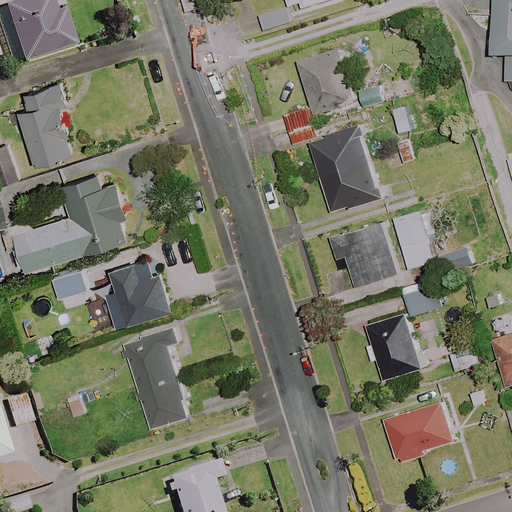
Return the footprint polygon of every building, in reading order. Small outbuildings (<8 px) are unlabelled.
[(12,0),(0,4),(0,33),(11,66),(73,46),(61,8),(53,11),(49,0),(12,0)] [(334,0),(288,0),(291,7),(301,4),(303,11),(315,7),(317,14),(337,8),(334,0)] [(511,0),(489,0),(490,53),(511,53),(511,0)] [(292,24),(288,7),(260,14),(264,31),(292,24)] [(381,51),(376,37),(358,44),(363,58),(381,51)] [(357,102),(341,50),(300,63),(316,115),(357,102)] [(64,95),(60,80),(39,87),(44,103),(18,111),(35,164),(67,153),(59,129),(68,126),(58,96),(64,95)] [(359,93),(364,109),(384,104),(380,87),(359,93)] [(412,130),(406,107),(393,110),(399,133),(412,130)] [(312,123),(308,108),(285,114),(289,130),(293,144),(316,138),(312,123)] [(323,180),(372,165),(363,135),(366,134),(363,124),(311,140),(323,180)] [(0,185),(18,178),(5,143),(0,145),(0,185)] [(419,178),(416,163),(388,169),(391,183),(419,178)] [(372,165),(323,180),(333,213),(382,199),(372,165)] [(121,217),(127,216),(115,181),(103,185),(98,171),(60,183),(70,214),(13,233),(17,248),(10,250),(16,267),(23,265),(25,272),(128,238),(121,217)] [(400,275),(386,224),(334,238),(339,259),(347,257),(355,287),(400,275)] [(435,264),(429,240),(402,248),(408,271),(435,264)] [(116,327),(171,311),(160,272),(155,273),(150,257),(110,270),(116,290),(106,292),(116,327)] [(87,289),(81,269),(52,277),(57,297),(87,289)] [(437,311),(429,282),(401,289),(409,318),(437,311)] [(385,380),(443,363),(439,347),(418,353),(407,311),(369,322),(375,343),(367,345),(372,362),(379,360),(385,380)] [(181,345),(177,328),(153,335),(152,332),(141,335),(142,338),(126,343),(139,391),(136,392),(139,402),(142,401),(151,431),(191,420),(170,348),(181,345)] [(511,334),(491,339),(496,365),(500,364),(504,386),(511,384),(511,334)] [(100,413),(93,389),(67,397),(74,421),(100,413)] [(30,422),(22,395),(4,401),(12,427),(30,422)] [(456,441),(444,401),(386,418),(400,465),(429,456),(427,450),(456,441)] [(0,455),(9,453),(0,424),(0,455)] [(178,511),(222,511),(213,482),(224,478),(218,459),(167,476),(169,484),(163,486),(166,495),(172,493),(178,511)] [(29,511),(38,508),(32,492),(4,503),(7,511),(29,511)]
